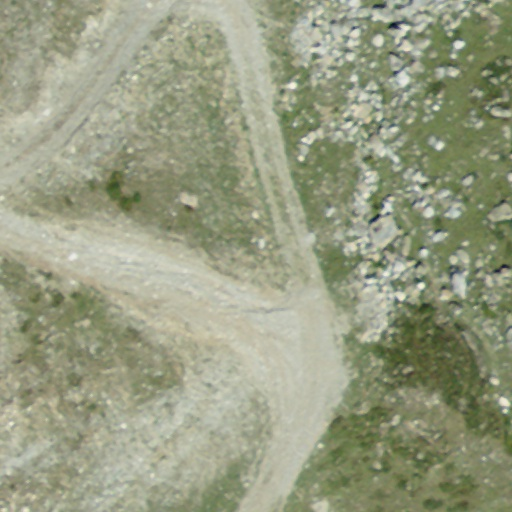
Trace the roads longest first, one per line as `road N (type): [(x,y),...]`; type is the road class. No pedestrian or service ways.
road 1 (track): [(257,511),(312,401),(316,333),(234,18),(221,0)]
road 2 (track): [(129,0),(61,127),(0,173)]
